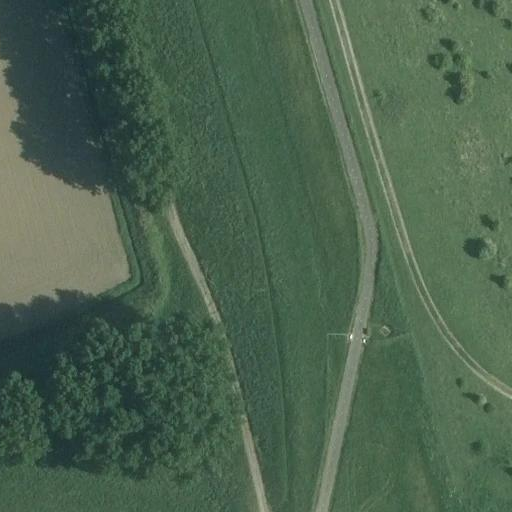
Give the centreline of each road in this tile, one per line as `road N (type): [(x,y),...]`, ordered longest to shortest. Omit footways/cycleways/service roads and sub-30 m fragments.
road 1 (track): [(196,0),(293,373),(292,511)]
road 2 (track): [(511,395),(461,358),(425,293),(337,0)]
